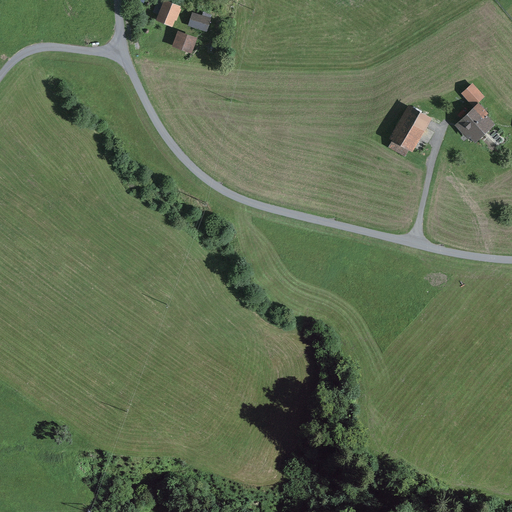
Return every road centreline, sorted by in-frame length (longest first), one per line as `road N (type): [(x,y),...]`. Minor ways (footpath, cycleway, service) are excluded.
road 1 (unclassified): [(511,254),(473,252),(254,199),(213,179),(160,121),(122,49)]
road 2 (residential): [(0,75),(13,56),(42,40),(122,49)]
